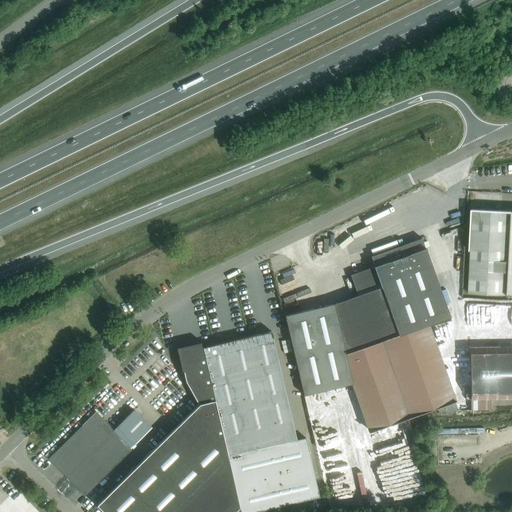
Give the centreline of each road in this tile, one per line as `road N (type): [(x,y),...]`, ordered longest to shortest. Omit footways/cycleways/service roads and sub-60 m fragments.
road 1 (tertiary): [(9,446),(131,325),(176,293),(485,142)]
road 2 (motorway): [(0,269),(431,96),(454,100),(485,142)]
road 3 (motorway): [(0,222),(458,0)]
road 4 (motorway): [(370,0),(0,179)]
road 5 (motorway): [(197,0),(0,121)]
